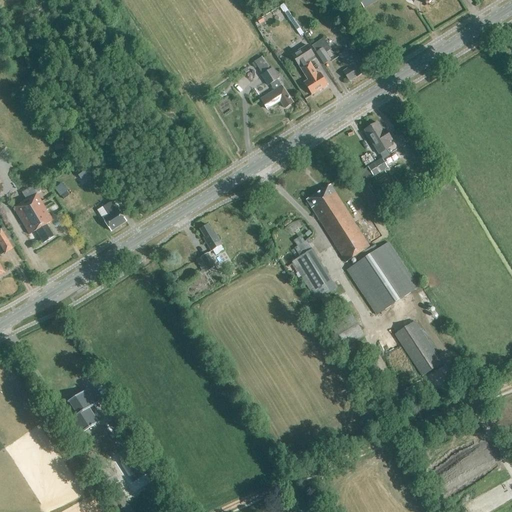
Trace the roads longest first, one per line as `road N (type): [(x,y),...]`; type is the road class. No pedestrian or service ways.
road 1 (primary): [(0,327),(511,7)]
road 2 (track): [(511,383),(220,511)]
